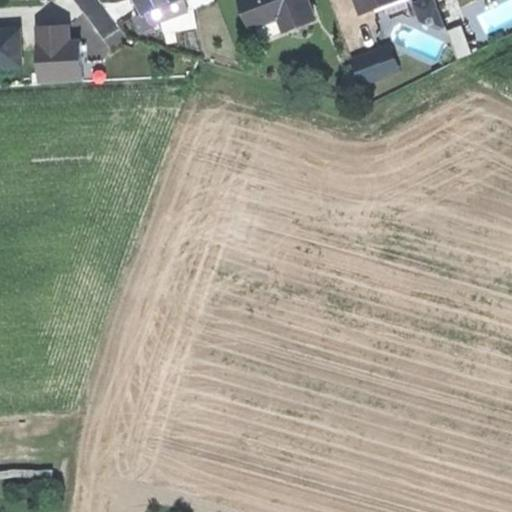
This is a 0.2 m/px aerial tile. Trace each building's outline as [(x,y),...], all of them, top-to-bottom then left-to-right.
[(138,0),(143,15),(152,12),(183,0),(138,0)] [(187,13),(183,0),(152,12),(156,24),(187,13)] [(246,0),(256,26),(281,17),(286,28),(316,17),(309,0),(246,0)] [(356,0),(361,11),(381,3),(390,0),(356,0)] [(390,0),(381,3),(384,9),(406,0),(390,0)] [(141,29),(156,24),(152,12),(143,15),(137,17),(141,29)] [(84,37),(83,21),(41,22),(43,80),(101,79),(100,36),(84,37)] [(447,31),(458,59),(471,54),(461,26),(447,31)] [(0,64),(23,64),(22,28),(0,28),(0,64)] [(390,51),(378,55),(387,82),(399,77),(390,51)] [(350,64),(359,91),(387,82),(378,55),(350,64)]
